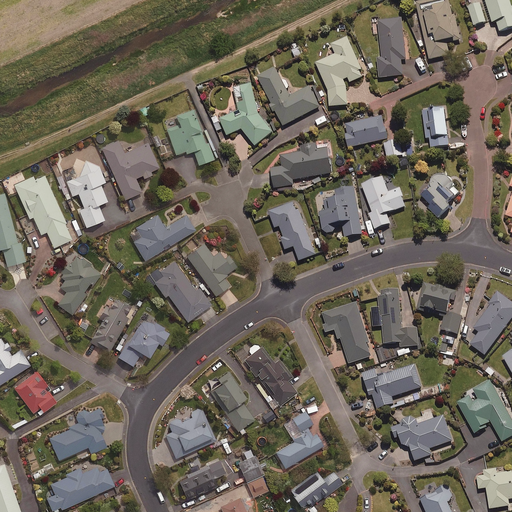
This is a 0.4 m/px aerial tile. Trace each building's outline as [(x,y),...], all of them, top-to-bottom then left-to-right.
[(448,0),(422,0),(417,1),(430,60),(450,56),(447,42),(460,39),(455,16),(453,16),(448,0)] [(511,28),(511,8),(509,0),(485,0),(493,24),(497,22),(500,32),(511,28)] [(486,23),(480,4),(469,8),(475,27),(486,23)] [(406,59),(402,19),(379,21),(383,58),(379,59),(381,78),(403,76),(402,60),(406,59)] [(330,46),(334,56),(316,64),(328,91),(331,108),(348,106),(345,80),(348,78),(351,83),(362,78),(359,72),(362,70),(348,38),(330,46)] [(290,97),(276,68),(258,77),(283,127),(320,108),(310,87),(290,97)] [(240,113),(221,120),(227,137),(242,131),(255,147),(273,133),(261,117),(257,107),(252,84),(235,88),(240,113)] [(152,113),(150,106),(140,109),(142,116),(152,113)] [(445,109),(423,112),(426,139),(430,139),(431,148),(449,146),(445,109)] [(176,155),(186,151),(187,154),(194,151),(199,165),(213,160),(199,123),(198,124),(193,110),(176,116),(181,127),(167,132),(176,155)] [(222,130),(217,116),(212,118),(217,132),(222,130)] [(389,140),(383,117),(344,126),(349,149),(389,140)] [(124,153),(118,141),(102,148),(125,200),(142,193),(135,179),(142,175),(144,179),(152,175),(151,172),(159,168),(147,143),(124,153)] [(403,156),(399,141),(385,144),(388,159),(403,156)] [(317,150),(316,144),(302,147),(303,153),(281,157),(282,168),(271,170),(275,189),(294,186),(293,181),(332,174),(330,160),(332,159),(330,148),(317,150)] [(99,167),(89,162),(81,166),(85,175),(67,182),(72,196),(78,194),(84,208),(79,210),(86,228),(104,221),(98,205),(107,202),(100,184),(105,182),(99,167)] [(65,222),(45,175),(35,180),(34,177),(14,185),(29,219),(33,218),(41,235),(47,232),(54,248),(71,240),(63,222),(65,222)] [(461,192),(453,183),(450,179),(448,177),(444,175),(439,176),(434,179),(432,182),(432,185),(421,196),(432,207),(429,209),(440,220),(451,208),(448,205),(461,192)] [(389,194),(384,178),(363,186),(373,213),(370,215),(376,231),(391,225),(388,214),(406,207),(399,190),(389,194)] [(363,235),(355,189),(336,192),(337,200),(325,202),(327,212),(320,213),(324,235),(335,233),(334,226),(343,225),(345,238),(363,235)] [(17,243),(4,194),(0,194),(0,250),(2,250),(7,267),(25,262),(20,242),(17,243)] [(316,256),(296,202),(269,212),(276,229),(280,227),(285,238),(282,239),(286,251),(295,247),(300,262),(316,256)] [(195,231),(186,215),(165,228),(157,216),(136,229),(141,238),(133,242),(145,261),(195,231)] [(81,232),(75,219),(69,222),(76,235),(81,232)] [(213,256),(204,244),(186,256),(215,296),(230,286),(223,277),(236,267),(228,256),(224,259),(219,252),(213,256)] [(91,262),(78,253),(70,265),(67,263),(59,275),(66,279),(60,288),(67,292),(58,305),(72,315),(86,295),(83,293),(90,283),(93,285),(101,274),(88,266),(91,262)] [(186,276),(175,261),(160,272),(163,277),(155,283),(165,297),(168,295),(187,322),(211,305),(188,274),(186,276)] [(458,292),(424,284),(421,294),(415,295),(417,311),(427,313),(428,310),(448,315),(452,300),(455,301),(458,292)] [(399,291),(379,292),(381,316),(382,316),(385,345),(400,344),(401,348),(419,347),(417,329),(402,331),(399,291)] [(511,320),(511,302),(499,293),(490,304),(492,306),(475,329),(480,333),(471,345),(485,356),(511,320)] [(129,308),(115,301),(111,309),(106,306),(99,318),(104,321),(91,343),(109,353),(128,318),(124,316),(129,308)] [(368,342),(357,304),(324,314),(327,325),(325,326),(327,333),(336,331),(339,340),(342,339),(350,364),(371,358),(367,342),(368,342)] [(448,315),(446,315),(442,331),(458,335),(462,318),(448,315)] [(170,332),(143,317),(130,340),(128,339),(118,358),(133,367),(141,354),(149,359),(158,343),(162,346),(170,332)] [(456,339),(443,335),(441,342),(455,345),(456,339)] [(13,355),(2,338),(0,338),(0,385),(31,365),(21,350),(13,355)] [(245,360),(250,368),(248,370),(255,379),(258,377),(280,406),(297,393),(287,381),(292,377),(278,359),(274,363),(261,347),(245,360)] [(384,375),(381,368),(363,374),(370,396),(373,395),(378,410),(395,405),(392,398),(423,388),(415,365),(384,375)] [(496,372),(490,367),(485,373),(491,378),(496,372)] [(48,388),(35,371),(13,388),(33,413),(40,408),(43,413),(56,403),(46,390),(48,388)] [(247,399),(228,372),(207,388),(238,432),(255,420),(242,402),(247,399)] [(511,437),(511,420),(491,381),(474,391),(479,400),(473,403),(470,397),(458,403),(475,435),(493,425),(503,443),(511,437)] [(216,441),(200,406),(167,421),(172,432),(165,436),(175,459),(216,441)] [(106,429),(97,409),(88,413),(86,409),(77,414),(81,423),(69,428),(70,429),(50,438),(59,460),(88,448),(91,454),(107,447),(100,432),(106,429)] [(316,434),(312,436),(307,427),(312,425),(305,412),(293,419),(302,435),(292,441),(293,443),(276,453),(285,469),(323,446),(316,434)] [(419,425),(416,416),(405,420),(406,424),(393,428),(396,439),(400,438),(403,446),(410,448),(415,462),(432,457),(430,450),(453,443),(445,417),(419,425)] [(239,469),(233,455),(208,465),(209,469),(179,481),(187,499),(222,484),(220,477),(239,469)] [(263,475),(254,455),(238,462),(246,482),(263,475)] [(58,511),(114,486),(103,463),(84,472),(82,468),(64,476),(65,478),(51,485),(55,495),(46,499),(52,511),(58,511)] [(39,470),(41,474),(46,472),(47,474),(54,471),(51,464),(39,470)] [(0,511),(20,511),(4,465),(0,465),(0,511)] [(511,472),(498,475),(497,469),(484,472),(485,477),(477,478),(480,490),(487,489),(491,510),(510,507),(509,501),(511,500),(511,472)] [(306,508),(309,511),(318,511),(312,503),(317,500),(319,501),(342,484),(334,472),(323,480),(317,472),(290,492),(303,510),(306,508)] [(262,477),(246,484),(253,498),(269,491),(262,477)] [(453,501),(447,488),(421,500),(426,511),(452,511),(449,503),(453,501)] [(246,511),(240,498),(220,507),(222,511),(246,511)]
